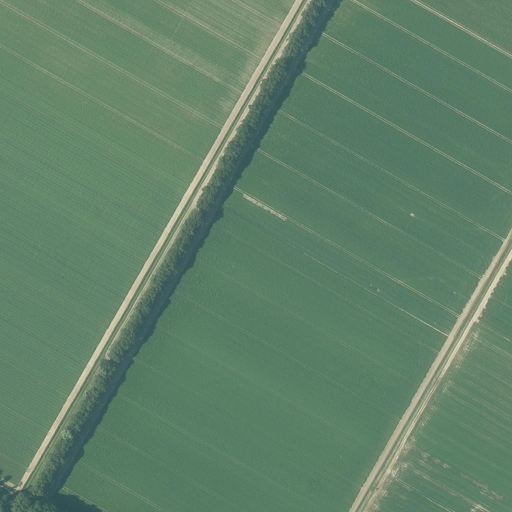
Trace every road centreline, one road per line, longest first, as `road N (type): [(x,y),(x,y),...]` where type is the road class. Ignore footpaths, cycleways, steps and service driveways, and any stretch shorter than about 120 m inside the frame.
road 1 (track): [(310,0),(108,352),(118,366)]
road 2 (track): [(511,252),(363,511)]
road 3 (track): [(106,356),(26,495)]
